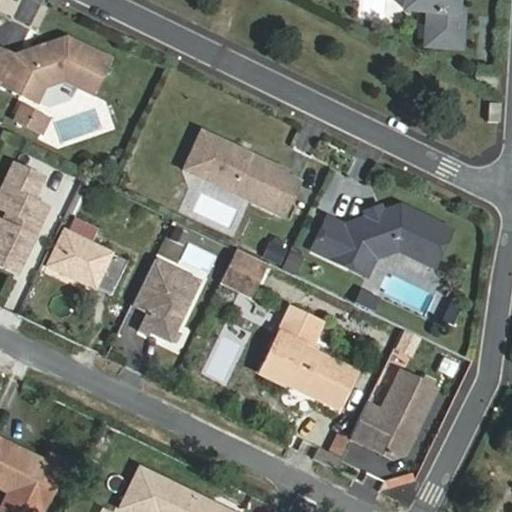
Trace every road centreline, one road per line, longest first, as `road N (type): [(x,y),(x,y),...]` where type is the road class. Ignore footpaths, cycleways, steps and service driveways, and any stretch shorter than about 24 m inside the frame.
road 1 (residential): [(106,0),(462,172),(511,176)]
road 2 (residential): [(305,480),(0,329)]
road 3 (residential): [(420,511),(482,380),(506,284),(511,203)]
